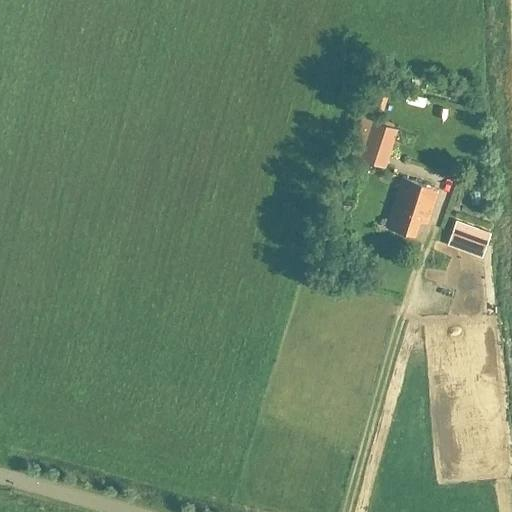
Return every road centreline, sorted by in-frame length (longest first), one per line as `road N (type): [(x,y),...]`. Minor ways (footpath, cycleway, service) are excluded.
road 1 (track): [(347,511),(433,224)]
road 2 (unclassified): [(143,511),(0,471)]
